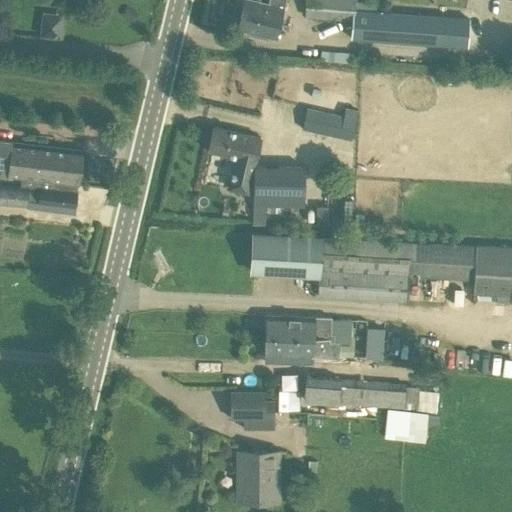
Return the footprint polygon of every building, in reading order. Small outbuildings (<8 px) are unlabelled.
[(250,0),(243,0),(237,30),(247,32),(247,36),(267,40),(268,37),(276,38),(284,0),(270,0),(269,4),(250,0)] [(307,0),(306,18),(354,21),(352,39),(468,47),(469,18),(355,10),(355,0),(307,0)] [(43,15),(41,33),(62,35),(64,17),(43,15)] [(306,104),(301,126),(351,138),(357,107),(344,104),(342,112),(306,104)] [(255,162),(261,138),(213,126),(212,126),(206,151),(234,157),(227,188),(247,193),(254,167),(255,162)] [(78,182),(81,148),(61,146),(60,154),(12,149),(13,141),(0,139),(0,175),(9,177),(9,175),(20,176),(20,177),(78,182)] [(304,205),(304,166),(255,166),(254,220),(265,220),(265,205),(304,205)] [(75,206),(78,182),(20,177),(19,185),(0,183),(0,203),(74,211),(75,206)] [(315,204),(315,222),(326,222),(326,204),(315,204)] [(253,233),(251,271),(319,275),(318,296),(428,303),(430,278),(474,281),(473,300),(511,302),(511,247),(476,246),(476,247),(430,244),(430,245),(321,238),(253,233)] [(366,358),(367,321),(332,320),(332,317),(267,314),(266,330),(282,330),(282,335),(324,336),(324,339),(337,340),(338,357),(366,358)] [(282,330),(266,330),(265,351),(289,352),(289,355),(337,357),(338,357),(337,340),(324,339),(324,336),(282,335),(282,330)] [(395,354),(396,342),(388,341),(387,353),(395,354)] [(306,376),(304,401),(403,408),(405,387),(405,384),(306,376)] [(405,387),(403,408),(436,411),(438,391),(419,389),(419,386),(411,386),(411,387),(405,387)] [(233,391),(232,418),(275,419),(275,400),(266,400),(266,391),(233,391)] [(410,413),(408,440),(425,441),(427,415),(410,413)] [(238,450),(237,500),(279,501),(280,451),(238,450)] [(186,476),(186,488),(194,488),(194,476),(186,476)]
